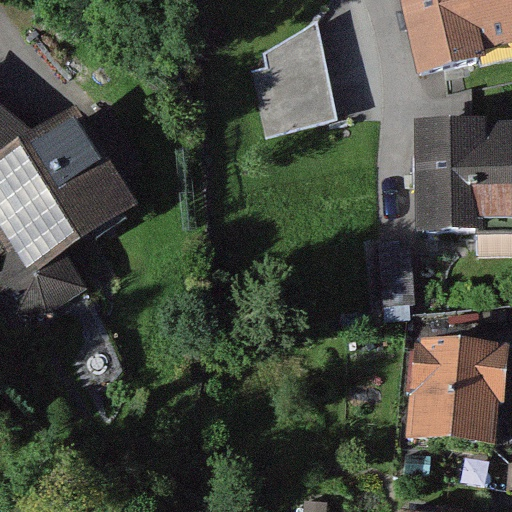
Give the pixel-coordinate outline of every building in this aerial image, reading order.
[(511,0),(408,0),(431,95),(498,79),(495,64),(511,59),(511,0)] [(315,31),(265,58),(267,70),(250,73),(266,144),(336,129),(315,31)] [(0,107),(0,227),(22,265),(7,291),(33,331),(93,295),(77,267),(149,225),(89,120),(48,144),(0,107)] [(511,136),(428,136),(428,246),(498,246),(498,233),(511,232),(511,136)] [(487,376),(391,370),(385,461),(481,467),(487,376)]
